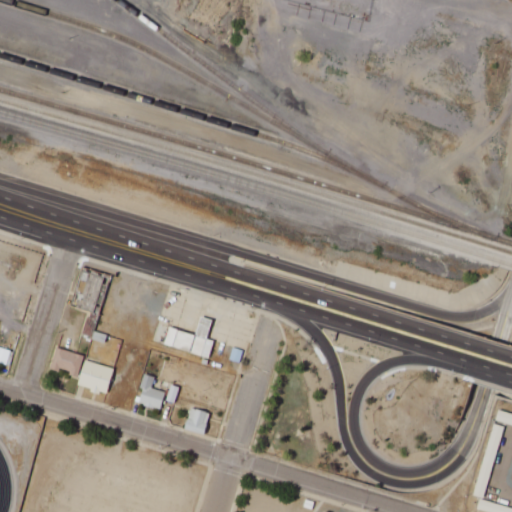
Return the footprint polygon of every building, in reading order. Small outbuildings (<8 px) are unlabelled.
[(91,313),(104,276),(81,268),(68,305),(91,313)] [(162,344),(207,358),(212,340),(205,338),(211,319),(199,316),(193,334),(167,327),(162,344)] [(9,350),(0,347),(0,363),(5,365),(9,350)] [(77,375),(82,354),(53,348),(49,369),(77,375)] [(112,368),(83,360),(75,386),(104,394),(112,368)] [(164,392),(150,387),(153,377),(142,373),(138,388),(141,389),(136,403),(158,410),(164,392)] [(177,387),(168,384),(164,400),(173,403),(177,387)] [(183,429),(202,434),(208,413),(188,407),(183,429)] [(501,410),(511,413),(511,425),(498,421),(501,410)] [(495,423),(507,427),(485,498),(473,494),(495,423)] [(179,480),(170,511),(90,511),(99,486),(139,498),(148,471),(179,480)] [(511,511),(511,507),(481,498),(480,501),(478,500),(476,508),(490,511),(511,511)]
